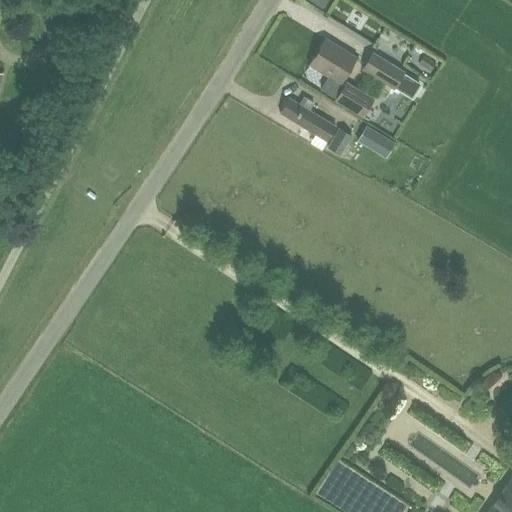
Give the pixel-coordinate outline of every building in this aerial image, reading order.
[(309,66),(327,77),(319,89),(334,98),(332,100),(361,117),(373,97),(344,80),(342,84),(340,83),(355,58),(325,40),(309,66)] [(372,53),(360,71),(393,91),(404,73),(372,53)] [(418,63),(430,70),(435,63),(423,55),(418,63)] [(336,128),(309,111),(313,104),(303,98),(298,105),(289,99),(280,114),(326,143),(336,128)] [(364,126),(355,141),(383,157),(392,142),(364,126)] [(337,127),(325,146),(339,155),(351,135),(337,127)] [(511,511),(511,481),(490,511),(511,511)]
